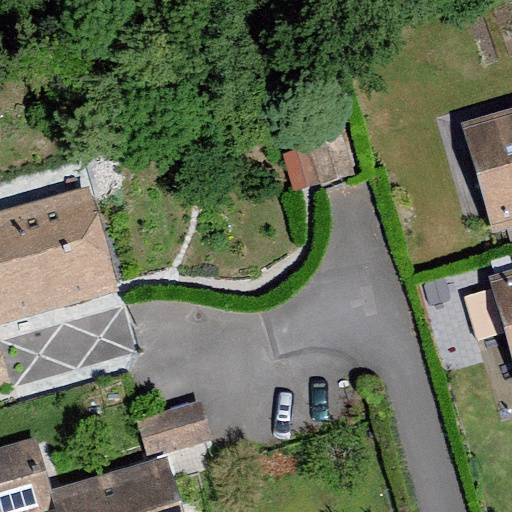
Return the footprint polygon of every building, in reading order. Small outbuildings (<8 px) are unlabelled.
[(511,215),(511,119),(482,129),(510,216),(511,215)] [(342,129),(284,146),(297,188),(355,170),(342,129)] [(112,280),(88,194),(0,218),(0,271),(11,308),(112,280)] [(0,347),(0,393),(12,390),(0,347)] [(137,424),(148,463),(212,445),(201,406),(137,424)] [(0,454),(0,511),(55,511),(52,501),(36,444),(0,454)] [(180,511),(168,467),(52,501),(55,511),(180,511)]
